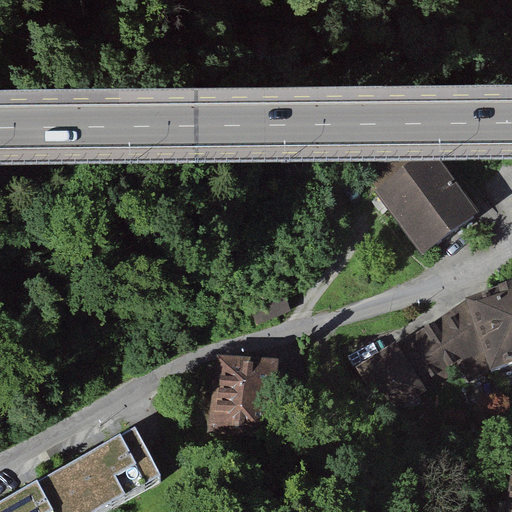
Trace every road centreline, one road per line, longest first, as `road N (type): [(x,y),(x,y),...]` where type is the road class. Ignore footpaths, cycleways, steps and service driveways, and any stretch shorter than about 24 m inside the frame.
road 1 (residential): [(0,462),(203,358),(272,334),(331,326),(460,281),(511,241)]
road 2 (primary): [(511,124),(0,129)]
